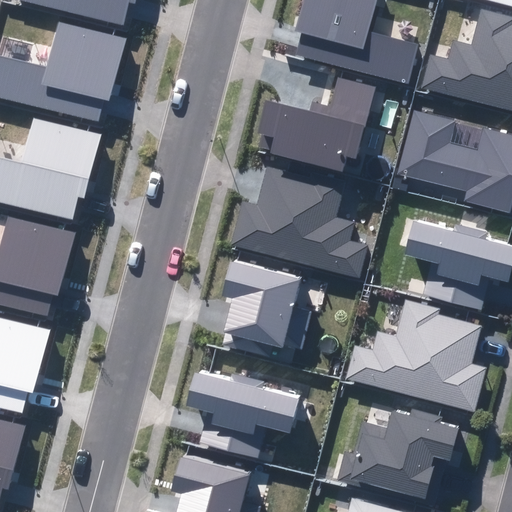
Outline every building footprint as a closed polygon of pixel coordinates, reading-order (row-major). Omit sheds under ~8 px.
[(56,0),(125,18),(129,0),(56,0)] [(299,47),(412,78),(423,37),(372,24),(378,0),(306,0),(300,23),(305,24),(303,35),(299,47)] [(425,80),(511,103),(511,9),(484,2),(474,38),(456,33),(451,52),(433,48),(425,80)] [(5,48),(0,67),(0,85),(101,111),(107,86),(97,83),(100,74),(115,78),(126,35),(68,21),(57,61),(5,48)] [(279,144),(348,161),(351,147),(363,150),(381,80),(342,70),(335,99),(318,95),(316,102),(302,98),(274,91),(266,124),(283,128),(279,144)] [(468,192),(511,203),(511,127),(486,121),(481,142),(454,136),(460,112),(417,102),(401,165),(470,183),(468,192)] [(0,195),(77,214),(82,193),(91,196),(107,132),(37,113),(28,158),(0,152),(0,195)] [(246,193),(234,238),(363,271),(371,238),(354,234),(359,214),(339,209),(348,174),(272,155),(266,179),(261,197),(246,193)] [(426,286),(485,301),(488,288),(494,266),(511,270),(511,236),(419,213),(411,245),(435,251),(426,286)] [(0,298),(51,311),(56,288),(64,290),(79,230),(13,214),(2,257),(0,256),(0,298)] [(230,322),(305,341),(315,304),(299,300),(307,269),(237,252),(228,286),(239,288),(234,307),(230,322)] [(349,371),(477,405),(489,360),(474,356),(479,336),(484,319),(441,308),(442,301),(409,293),(399,328),(380,322),(375,341),(359,337),(349,371)] [(0,400),(27,407),(32,387),(39,389),(54,326),(0,312),(0,400)] [(203,433),(260,448),(268,415),(295,422),(303,390),(200,363),(192,394),(212,399),(206,420),(203,433)] [(345,472),(437,496),(442,476),(450,447),(458,449),(465,420),(446,415),(448,410),(415,401),(414,406),(399,402),(393,421),(365,414),(359,435),(355,434),(345,472)] [(0,503),(1,504),(6,482),(11,483),(26,420),(0,413),(0,503)] [(260,511),(264,496),(248,491),(255,464),(187,446),(178,481),(187,484),(181,504),(179,511),(260,511)] [(433,511),(434,508),(354,488),(347,511),(433,511)]
